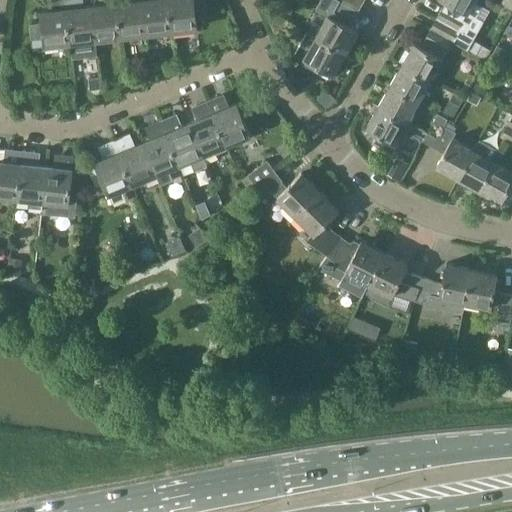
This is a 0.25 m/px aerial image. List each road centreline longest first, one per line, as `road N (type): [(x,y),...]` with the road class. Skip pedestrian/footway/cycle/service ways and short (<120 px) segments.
road 1 (primary): [(511,448),(305,471),(81,511)]
road 2 (residential): [(0,121),(71,129),(257,52)]
road 3 (residential): [(326,139),(372,186),(420,214),(511,235)]
road 4 (residential): [(326,139),(405,0)]
